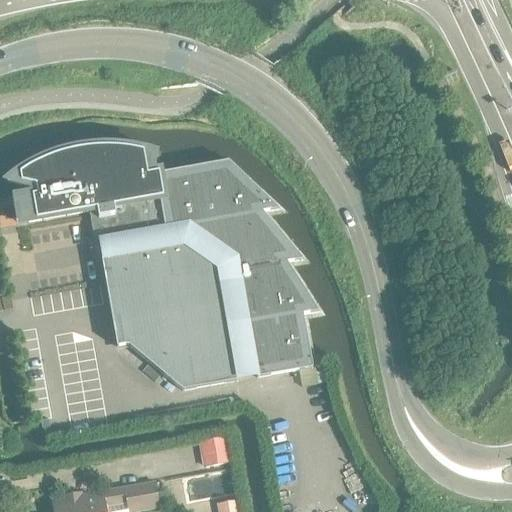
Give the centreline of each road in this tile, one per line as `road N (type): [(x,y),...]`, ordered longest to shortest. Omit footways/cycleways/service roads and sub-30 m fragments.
road 1 (tertiary): [(390,357),(372,261),(341,182),(304,129),(243,79),(199,58),(128,41),(82,40),(0,58)]
road 2 (unknown): [(47,311),(87,312),(112,369),(137,393),(282,381),(299,394),(322,487)]
road 3 (tertiary): [(390,357),(419,454),(442,476),(511,491)]
road 4 (secondary): [(432,0),(511,163)]
road 5 (tertiary): [(511,454),(460,454),(419,421),(390,357)]
road 6 (unknown): [(82,238),(14,247),(25,312)]
